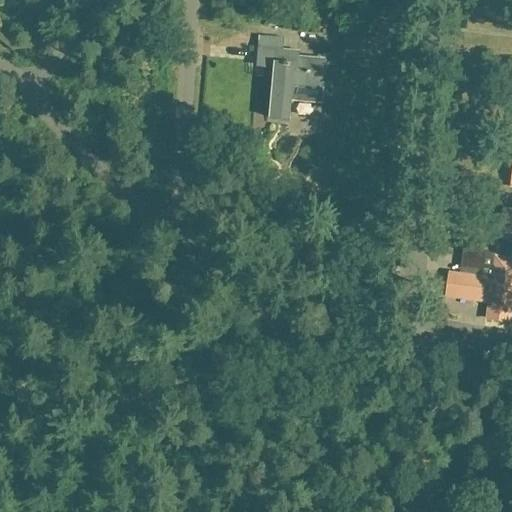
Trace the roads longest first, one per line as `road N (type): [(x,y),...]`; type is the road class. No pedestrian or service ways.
road 1 (residential): [(0,421),(320,373)]
road 2 (residential): [(173,240),(193,0)]
road 3 (residential): [(173,240),(24,88)]
road 4 (residential): [(320,373),(173,240)]
road 5 (residential): [(511,382),(320,373)]
